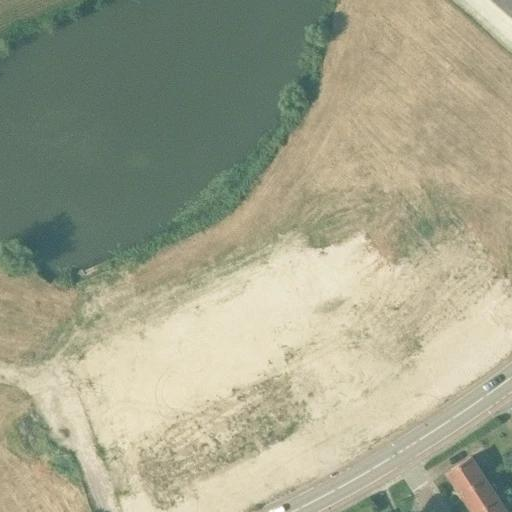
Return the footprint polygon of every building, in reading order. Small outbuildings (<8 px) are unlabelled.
[(511,0),(493,0),(511,16),(511,0)] [(15,385),(0,386),(0,433),(32,429),(28,396),(17,398),(15,385)] [(461,494),(485,478),(471,457),(447,473),(461,494)] [(485,478),(461,494),(472,511),(477,511),(498,499),(485,478)] [(507,511),(498,499),(477,511),(507,511)]
